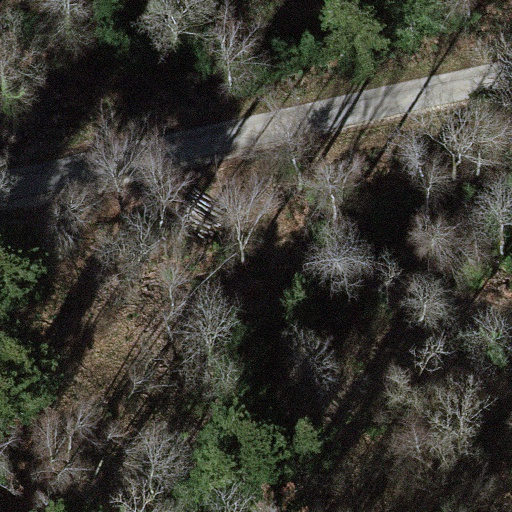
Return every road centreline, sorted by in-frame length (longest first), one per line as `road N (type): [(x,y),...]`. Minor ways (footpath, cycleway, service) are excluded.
road 1 (unclassified): [(511,76),(0,187)]
road 2 (track): [(140,154),(254,226),(424,296),(511,314)]
